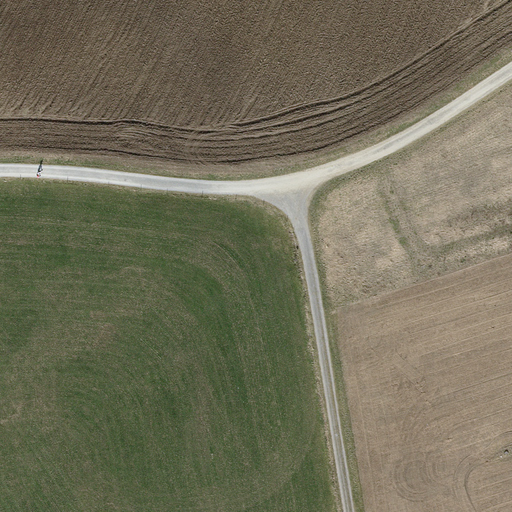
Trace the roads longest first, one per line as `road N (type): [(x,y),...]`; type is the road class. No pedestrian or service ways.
road 1 (track): [(0,172),(292,192),(407,138),(511,72)]
road 2 (track): [(292,192),(345,511)]
